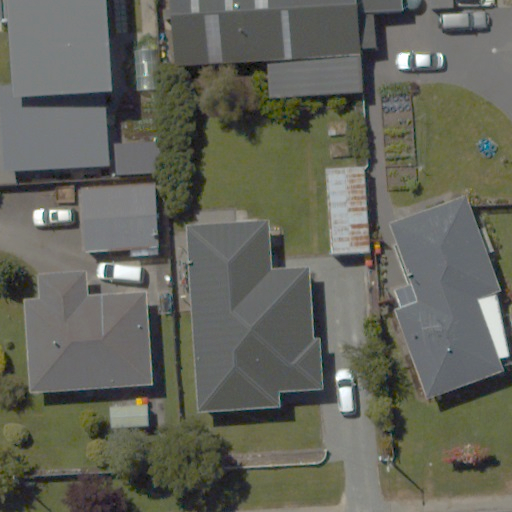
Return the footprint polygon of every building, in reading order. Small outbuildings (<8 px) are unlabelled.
[(107,0),(2,0),(12,162),(117,156),(107,0)] [(381,0),(166,0),(169,62),(383,54),(381,0)] [(364,165),(325,166),(329,254),(368,252),(364,165)] [(148,186),(81,188),(83,250),(150,248),(148,186)] [(511,364),(511,313),(468,196),(388,226),(412,292),(395,298),(431,395),(511,364)] [(257,231),(190,235),(200,407),(317,400),(310,267),(259,270),(257,231)] [(138,292),(25,296),(27,390),(140,386),(138,292)]
